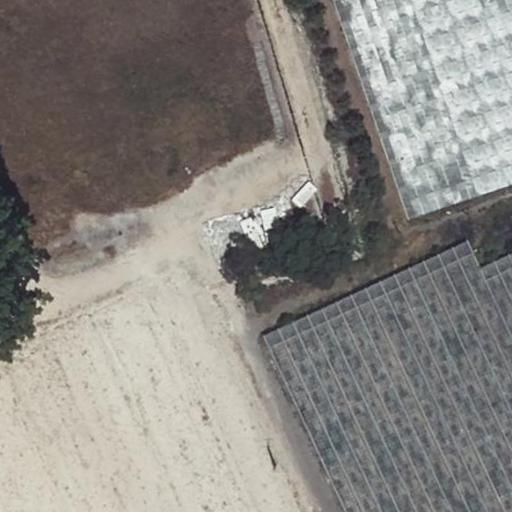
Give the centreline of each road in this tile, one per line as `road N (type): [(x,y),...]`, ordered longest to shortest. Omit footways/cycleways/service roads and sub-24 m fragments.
road 1 (track): [(0,330),(303,168),(311,131),(272,0)]
road 2 (track): [(324,511),(221,288),(178,237)]
road 3 (track): [(511,199),(438,226),(375,267),(235,318)]
